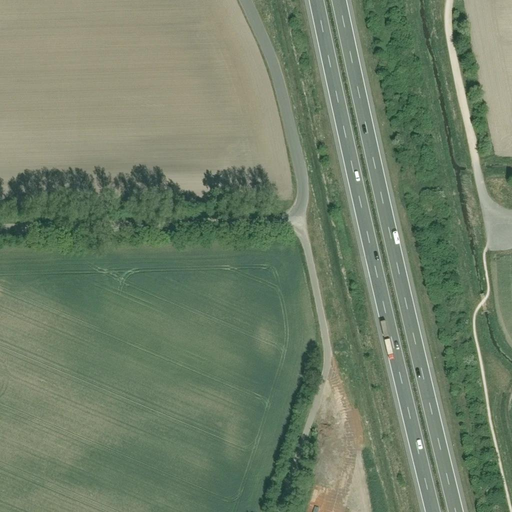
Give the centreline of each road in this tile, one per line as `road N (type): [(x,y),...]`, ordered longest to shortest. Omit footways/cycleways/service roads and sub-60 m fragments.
road 1 (motorway): [(456,511),(339,0)]
road 2 (motorway): [(316,0),(433,511)]
road 3 (track): [(450,0),(470,142),(485,200),(502,228)]
road 4 (track): [(511,508),(474,333)]
